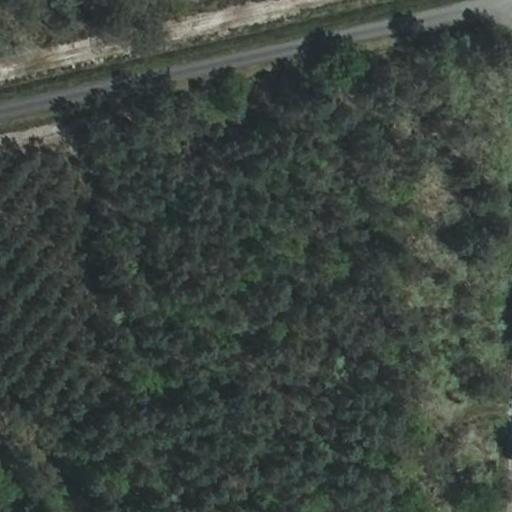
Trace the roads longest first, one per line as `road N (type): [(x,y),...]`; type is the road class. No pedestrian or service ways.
road 1 (unclassified): [(502,0),(0,106)]
road 2 (track): [(511,406),(437,454),(387,511)]
